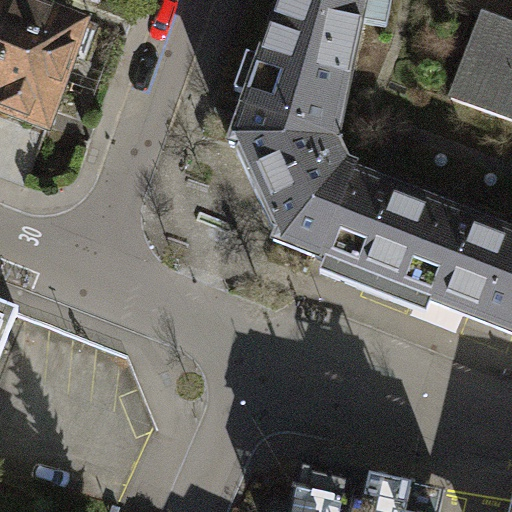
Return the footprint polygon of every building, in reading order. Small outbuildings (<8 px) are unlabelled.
[(114,3),(106,0),(1,0),(0,5),(0,91),(70,117),(114,3)] [(363,0),(281,0),(229,152),(270,245),(511,338),(511,246),(347,180),(350,170),(332,135),(363,0)] [(511,28),(475,14),(443,97),(511,123),(511,28)] [(0,305),(0,335),(10,310),(0,305)] [(288,511),(362,511),(371,472),(300,457),(288,511)] [(435,511),(441,487),(371,472),(362,511),(435,511)]
